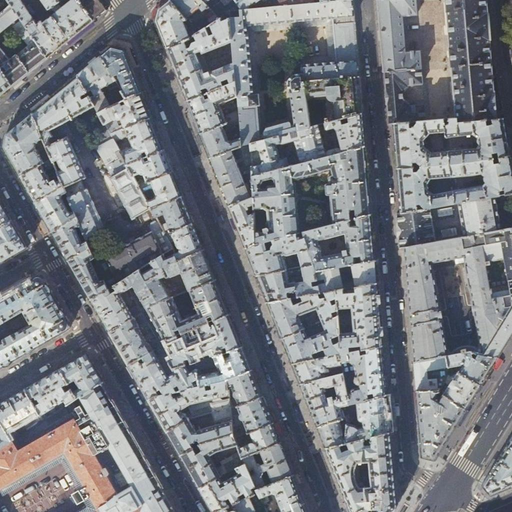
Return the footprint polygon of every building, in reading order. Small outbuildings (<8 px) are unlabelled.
[(0,0),(0,15),(12,5),(8,0),(0,0)] [(8,0),(12,5),(20,17),(22,20),(48,57),(62,46),(64,45),(93,21),(79,0),(63,0),(61,2),(59,0),(8,0)] [(79,0),(93,21),(99,16),(106,10),(99,0),(79,0)] [(183,21),(186,19),(170,0),(169,0),(159,9),(156,21),(162,36),(167,48),(185,40),(191,38),(196,35),(198,33),(195,29),(189,35),(183,21)] [(170,0),(186,19),(201,7),(203,11),(207,8),(208,9),(209,7),(203,0),(170,0)] [(203,0),(209,7),(215,15),(219,19),(229,11),(230,11),(240,9),(242,9),(235,0),(203,0)] [(237,97),(238,110),(239,118),(239,123),(240,137),(241,145),(252,142),(262,139),(296,131),(310,127),(307,97),(305,81),(360,76),(358,60),(356,26),(355,16),(353,0),(351,0),(322,2),(282,6),(273,7),(251,9),(242,9),(240,9),(241,17),(230,18),(232,42),(234,63),(236,82),(237,97)] [(282,6),(278,0),(235,0),(242,9),(251,9),(251,6),(259,0),(263,0),(264,1),(265,0),(271,0),(273,2),(273,7),(282,6)] [(430,13),(428,0),(378,0),(381,35),(383,57),(384,72),(422,68),(421,50),(406,51),(403,15),(430,13)] [(486,0),(446,0),(447,11),(448,11),(451,48),(452,66),(492,62),(490,39),(488,13),(486,0)] [(0,67),(0,68),(13,86),(35,68),(48,57),(22,20),(14,26),(30,45),(11,60),(0,47),(0,33),(20,17),(12,5),(0,15),(0,67)] [(230,18),(230,11),(229,11),(219,19),(211,25),(198,33),(196,35),(198,40),(193,42),(191,48),(188,48),(185,40),(167,48),(170,56),(175,70),(177,73),(188,101),(204,94),(202,89),(208,87),(210,92),(236,82),(234,63),(210,72),(211,75),(206,76),(197,53),(202,51),(202,53),(232,42),(230,18)] [(211,25),(219,19),(215,15),(208,21),(211,25)] [(110,46),(111,48),(112,47),(124,50),(132,68),(135,67),(127,47),(112,43),(110,46)] [(102,56),(116,81),(120,79),(123,86),(120,87),(126,99),(141,92),(134,74),(132,68),(124,50),(112,47),(111,48),(102,56)] [(116,81),(102,56),(100,57),(79,75),(95,106),(99,113),(126,99),(120,87),(116,81)] [(494,91),(492,62),(452,66),(456,118),(457,118),(458,122),(497,119),(497,118),(495,91),(494,91)] [(0,67),(0,96),(13,86),(0,68),(0,67)] [(423,83),(422,68),(384,72),(386,90),(387,97),(389,124),(394,123),(426,121),(425,105),(424,104),(410,105),(410,104),(409,104),(408,104),(406,103),(406,102),(405,101),(404,91),(405,89),(405,88),(406,88),(406,87),(408,87),(408,85),(422,84),(423,83)] [(104,222),(102,223),(82,179),(86,177),(68,137),(61,139),(61,137),(71,133),(65,122),(95,106),(79,75),(55,94),(54,95),(33,112),(45,141),(47,146),(52,158),(53,161),(58,160),(62,170),(58,172),(61,179),(64,186),(64,187),(66,192),(74,211),(77,217),(80,225),(87,241),(90,248),(95,258),(104,280),(108,289),(123,279),(128,276),(124,270),(129,267),(133,273),(140,269),(150,262),(152,261),(149,256),(154,253),(157,257),(163,253),(173,247),(170,242),(165,234),(160,225),(160,223),(155,222),(152,224),(151,228),(152,231),(105,256),(103,252),(98,250),(97,247),(99,247),(97,242),(108,238),(105,230),(104,230),(104,227),(104,223),(104,222)] [(305,81),(307,97),(322,96),(328,95),(329,96),(329,97),(330,99),(332,100),(333,100),(334,100),(336,120),(363,113),(362,102),(360,76),(305,81)] [(237,97),(236,82),(210,92),(204,94),(188,101),(194,115),(201,133),(239,118),(238,110),(224,116),(220,104),(237,97)] [(146,105),(141,92),(126,99),(99,113),(110,133),(110,134),(152,118),(146,105)] [(322,96),(307,97),(310,127),(318,125),(325,123),(322,96)] [(42,143),(45,141),(33,112),(14,128),(6,134),(4,147),(11,159),(21,176),(52,158),(47,146),(44,148),(46,152),(40,155),(35,147),(36,143),(41,140),(42,143)] [(327,129),(335,127),(338,129),(342,148),(339,148),(329,150),(326,154),(318,125),(310,127),(296,131),(262,139),(252,142),(253,175),(342,152),(348,150),(366,146),(364,129),(363,113),(336,120),(332,121),(330,122),(326,123),(325,123),(327,129)] [(152,118),(110,134),(114,141),(128,135),(132,146),(120,151),(127,164),(164,150),(158,135),(152,118)] [(235,125),(239,123),(239,118),(201,133),(205,145),(211,158),(241,145),(240,137),(231,141),(228,139),(225,132),(236,128),(235,125)] [(456,118),(445,119),(446,131),(447,137),(474,134),(479,138),(478,139),(478,140),(478,141),(479,143),(480,144),(478,148),(449,151),(450,163),(476,161),(511,155),(508,137),(507,132),(504,118),(497,119),(458,122),(457,118),(456,118)] [(445,119),(426,121),(394,123),(396,147),(398,168),(450,163),(449,151),(432,153),(424,146),(425,145),(425,144),(425,143),(425,142),(424,141),(431,133),(446,131),(445,119)] [(129,167),(127,164),(120,151),(114,141),(110,134),(110,133),(94,142),(113,176),(112,176),(110,177),(133,218),(138,216),(142,223),(156,216),(152,208),(147,201),(141,189),(138,185),(136,181),(133,175),(129,167)] [(252,142),(241,145),(211,158),(220,182),(230,206),(254,196),(253,175),(252,142)] [(331,194),(334,224),(372,214),(370,198),(366,146),(348,150),(348,159),(342,159),(342,152),(253,175),(254,196),(255,209),(265,208),(268,210),(269,221),(268,223),(268,228),(265,229),(265,231),(261,232),(261,231),(259,231),(256,232),(257,244),(297,233),(300,233),(295,183),(294,182),(293,182),(293,178),(295,179),(303,177),(304,177),(312,175),(322,172),(330,170),(331,174),(329,177),(330,183),(327,184),(326,185),(327,193),(328,194),(331,194)] [(164,150),(127,164),(129,167),(133,175),(140,172),(142,179),(136,181),(138,185),(173,171),(169,160),(164,150)] [(511,160),(511,155),(476,161),(450,163),(452,176),(482,173),(486,176),(485,177),(485,179),(485,180),(486,181),(487,181),(485,184),(454,190),(455,203),(495,196),(500,195),(511,192),(511,160)] [(58,171),(53,161),(52,158),(21,176),(27,187),(36,202),(64,186),(61,179),(57,181),(56,179),(52,181),(46,171),(52,168),(54,172),(58,171)] [(452,176),(450,163),(398,168),(400,189),(402,210),(402,213),(455,203),(454,190),(433,194),(428,189),(428,187),(428,186),(427,184),(431,178),(452,176)] [(173,171),(138,185),(141,189),(145,187),(146,190),(154,187),(157,195),(155,198),(147,201),(152,208),(183,196),(178,184),(173,171)] [(66,192),(64,187),(64,186),(36,202),(39,208),(44,217),(52,231),(77,217),(74,211),(72,212),(69,210),(62,199),(62,195),(66,192)] [(183,196),(152,208),(156,216),(160,223),(160,225),(168,222),(172,231),(193,222),(188,209),(183,196)] [(255,209),(254,196),(230,206),(238,225),(247,248),(257,244),(256,232),(255,209)] [(501,229),(495,196),(455,203),(402,213),(399,213),(397,214),(398,229),(400,248),(402,248),(405,247),(436,241),(431,215),(460,209),(465,236),(467,236),(471,235),(501,229)] [(5,209),(0,200),(0,227),(12,220),(5,209)] [(372,214),(334,224),(303,232),(305,238),(314,264),(316,270),(352,264),(376,260),(374,242),(372,214)] [(76,228),(80,225),(77,217),(52,231),(60,245),(69,260),(90,248),(87,241),(83,243),(76,228)] [(20,236),(12,220),(0,227),(0,263),(8,259),(27,248),(20,236)] [(193,222),(172,231),(165,234),(170,242),(175,240),(178,248),(180,248),(180,252),(175,252),(175,253),(178,259),(204,249),(199,235),(193,222)] [(511,227),(501,229),(471,235),(472,238),(475,237),(476,244),(469,246),(467,236),(465,236),(436,241),(405,247),(405,250),(407,266),(410,304),(415,362),(447,356),(453,354),(453,353),(451,353),(450,352),(449,351),(449,350),(447,351),(442,320),(443,320),(443,318),(442,318),(441,307),(440,307),(437,293),(438,292),(434,269),(433,270),(431,262),(464,256),(469,287),(470,287),(473,301),(472,301),(474,315),(475,315),(481,344),(479,345),(479,346),(479,347),(477,348),(477,349),(476,349),(475,350),(475,347),(467,347),(458,349),(454,351),(454,354),(472,351),(473,351),(477,352),(498,356),(511,333),(511,227)] [(298,237),(297,233),(257,244),(247,248),(252,261),(257,275),(287,269),(284,255),(286,254),(287,255),(299,252),(302,266),(314,264),(305,238),(301,239),(300,238),(299,237),(298,237)] [(95,258),(90,248),(69,260),(79,278),(91,299),(108,289),(104,280),(100,282),(91,261),(95,258)] [(204,249),(178,259),(181,273),(189,291),(190,290),(216,279),(210,263),(204,249)] [(166,257),(163,253),(157,257),(152,261),(150,262),(153,266),(161,279),(166,276),(168,277),(169,277),(181,273),(178,259),(175,253),(166,257)] [(378,259),(376,260),(352,264),(316,270),(318,279),(326,277),(326,279),(326,280),(326,281),(327,282),(319,284),(320,292),(325,292),(337,290),(343,289),(355,287),(378,283),(380,283),(379,271),(378,259)] [(316,270),(314,264),(302,266),(287,269),(257,275),(263,288),(268,302),(289,298),(288,293),(289,291),(290,291),(290,292),(291,292),(292,292),(293,292),(294,292),(294,294),(297,293),(298,297),(302,296),(319,293),(320,292),(319,284),(318,279),(316,270)] [(142,273),(140,269),(133,273),(128,276),(123,279),(129,289),(134,286),(146,308),(172,297),(161,279),(153,266),(142,273)] [(0,368),(24,355),(70,328),(70,327),(71,327),(71,325),(71,324),(56,298),(44,277),(43,276),(41,275),(40,275),(39,275),(15,289),(0,297),(0,368)] [(123,279),(108,289),(91,299),(101,316),(102,318),(110,332),(143,313),(141,310),(138,305),(130,310),(120,294),(129,289),(123,279)] [(216,279),(190,290),(193,298),(195,302),(199,314),(194,316),(193,312),(184,315),(185,319),(182,320),(173,297),(172,297),(146,308),(141,310),(143,313),(151,328),(157,337),(159,342),(165,340),(191,329),(198,327),(230,314),(223,296),(216,279)] [(378,283),(355,287),(356,292),(344,293),(343,289),(337,290),(337,298),(338,303),(338,309),(352,308),(354,332),(340,333),(340,335),(341,342),(342,353),(350,352),(349,346),(354,346),(354,351),(357,351),(356,346),(363,346),(363,349),(383,345),(381,320),(380,314),(378,283)] [(297,317),(297,315),(300,315),(317,308),(323,322),(339,316),(338,303),(333,305),(331,300),(337,298),(337,290),(325,292),(326,297),(320,298),(319,293),(302,296),(303,300),(294,304),(291,298),(289,298),(268,302),(275,318),(283,338),(304,330),(300,318),(297,317)] [(142,333),(151,328),(143,313),(110,332),(119,348),(129,365),(153,351),(157,349),(162,346),(159,342),(157,337),(148,343),(142,333)] [(191,329),(165,340),(174,356),(169,358),(174,368),(185,365),(195,362),(199,361),(197,356),(212,351),(214,356),(243,346),(236,330),(230,314),(198,327),(201,335),(206,333),(207,335),(206,336),(206,337),(203,338),(203,337),(202,336),(201,336),(200,336),(199,336),(194,338),(191,329)] [(340,333),(339,316),(323,322),(326,331),(308,339),(304,330),(283,338),(284,341),(293,363),(315,359),(313,353),(325,349),(328,356),(339,354),(342,353),(341,342),(334,345),(332,340),(332,338),(340,335),(340,333)] [(383,345),(363,349),(357,351),(354,351),(350,352),(342,353),(339,354),(342,365),(343,374),(344,375),(351,374),(351,372),(357,371),(357,376),(356,377),(355,378),(355,379),(356,381),(356,382),(357,383),(358,383),(359,384),(359,387),(353,388),(351,390),(352,392),(348,393),(350,404),(357,402),(387,394),(385,374),(383,345)] [(214,356),(199,361),(195,362),(196,369),(199,379),(200,385),(206,384),(211,383),(228,379),(252,369),(251,366),(243,346),(214,356)] [(168,376),(153,351),(129,365),(140,384),(149,399),(155,396),(172,392),(177,391),(175,387),(180,385),(181,390),(194,387),(192,382),(199,379),(196,369),(190,373),(185,365),(174,368),(173,368),(176,372),(168,376)] [(470,356),(473,351),(472,351),(454,354),(453,354),(447,356),(449,367),(463,365),(464,365),(460,372),(481,385),(486,376),(492,367),(498,357),(498,356),(477,352),(474,358),(470,356)] [(73,361),(60,368),(69,383),(75,379),(76,381),(74,382),(76,385),(72,388),(77,398),(79,397),(90,390),(97,386),(104,381),(97,369),(88,353),(73,361)] [(325,371),(326,371),(326,370),(327,370),(327,369),(327,368),(328,371),(330,370),(330,367),(342,365),(339,354),(328,356),(315,359),(293,363),(297,374),(301,384),(326,378),(324,371),(325,371)] [(449,367),(447,356),(415,362),(416,376),(417,391),(440,389),(444,382),(446,377),(447,374),(449,369),(449,367)] [(501,358),(498,357),(492,367),(494,368),(501,358)] [(72,388),(69,383),(60,368),(43,378),(26,388),(44,420),(55,413),(54,411),(51,411),(50,410),(57,404),(61,409),(64,407),(61,402),(65,400),(68,404),(74,400),(77,398),(72,388)] [(252,369),(228,379),(229,388),(233,386),(235,392),(234,393),(235,395),(233,396),(234,399),(230,400),(231,407),(231,408),(263,396),(258,383),(252,369)] [(457,374),(447,374),(446,377),(452,380),(449,384),(444,382),(440,389),(440,390),(441,391),(444,394),(454,401),(466,409),(473,397),(481,385),(460,372),(459,371),(457,374)] [(343,374),(334,376),(331,376),(326,378),(301,384),(310,405),(318,427),(343,418),(341,406),(350,404),(348,393),(344,375),(343,374)] [(182,395),(174,396),(172,392),(155,396),(149,399),(154,408),(158,416),(164,426),(167,432),(189,419),(212,412),(231,407),(230,400),(229,388),(228,379),(211,383),(212,388),(208,390),(206,384),(200,385),(194,387),(181,390),(180,390),(182,395)] [(8,398),(0,402),(0,417),(13,440),(19,436),(13,427),(31,416),(33,420),(28,424),(31,428),(44,420),(26,388),(9,398),(8,398)] [(440,390),(440,389),(417,391),(419,414),(420,422),(422,457),(435,459),(452,432),(456,425),(466,409),(454,401),(444,394),(439,401),(438,400),(439,397),(438,396),(441,391),(440,390)] [(390,423),(387,394),(357,402),(359,419),(360,420),(361,421),(362,421),(363,421),(363,427),(359,428),(357,426),(347,423),(346,439),(347,443),(391,432),(390,423)] [(263,396),(231,408),(232,416),(241,412),(240,413),(240,414),(240,415),(240,416),(241,417),(242,418),(240,419),(241,421),(242,421),(243,425),(233,429),(234,434),(235,437),(274,423),(268,409),(263,396)] [(232,416),(231,408),(231,407),(212,412),(216,424),(201,429),(196,431),(189,419),(167,432),(174,444),(181,455),(202,443),(234,434),(233,429),(232,416)] [(0,448),(13,440),(0,417),(0,448)] [(344,419),(343,418),(318,427),(323,438),(327,448),(347,443),(346,439),(347,423),(347,422),(344,419)] [(280,440),(274,423),(235,437),(239,445),(241,451),(244,456),(281,442),(280,440)] [(391,432),(347,443),(327,448),(335,469),(347,499),(352,511),(391,511),(394,509),(397,504),(394,468),(391,432)] [(239,445),(235,437),(234,434),(202,443),(181,455),(191,472),(200,488),(219,477),(237,468),(246,463),(244,456),(241,451),(231,456),(232,457),(220,462),(222,466),(217,468),(210,456),(219,451),(239,445)] [(288,459),(281,442),(244,456),(246,463),(256,485),(258,489),(294,474),(288,459)] [(511,446),(509,444),(497,463),(483,485),(492,495),(511,485),(511,446)] [(256,485),(246,463),(237,468),(239,473),(222,483),(219,477),(200,488),(206,500),(213,511),(228,505),(225,499),(229,497),(233,503),(249,496),(254,493),(251,487),(256,485)] [(294,474),(258,489),(261,497),(273,492),(276,494),(283,511),(309,511),(305,501),(303,495),(294,474)] [(79,492),(74,494),(80,504),(85,502),(79,492)] [(265,505),(262,500),(253,504),(249,496),(233,503),(228,505),(213,511),(250,511),(254,510),(255,511),(264,511),(267,511),(265,505)]
